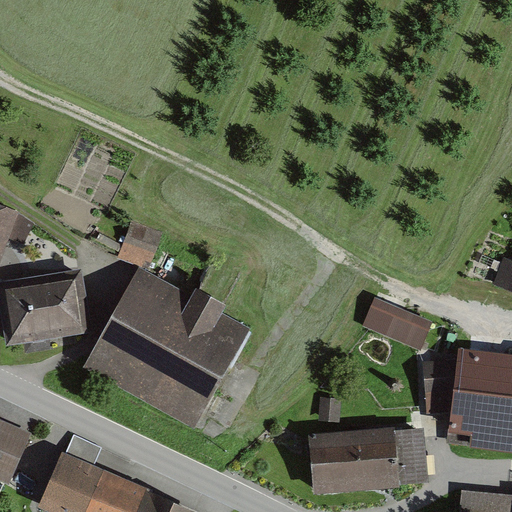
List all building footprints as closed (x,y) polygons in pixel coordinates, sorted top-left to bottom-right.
[(31,217),(0,205),(0,281),(7,284),(31,217)] [(142,229),(129,260),(156,272),(169,241),(142,229)] [(94,279),(7,291),(15,348),(102,336),(94,279)] [(143,282),(99,369),(210,425),(254,339),(143,282)] [(381,308),(373,329),(436,351),(444,330),(381,308)] [(511,362),(473,359),(463,444),(511,449),(511,362)] [(41,439),(0,422),(0,478),(23,487),(41,439)] [(319,442),(323,494),(419,486),(414,433),(319,442)] [(197,511),(75,467),(58,511),(197,511)] [(511,511),(511,500),(474,498),(473,511),(511,511)]
